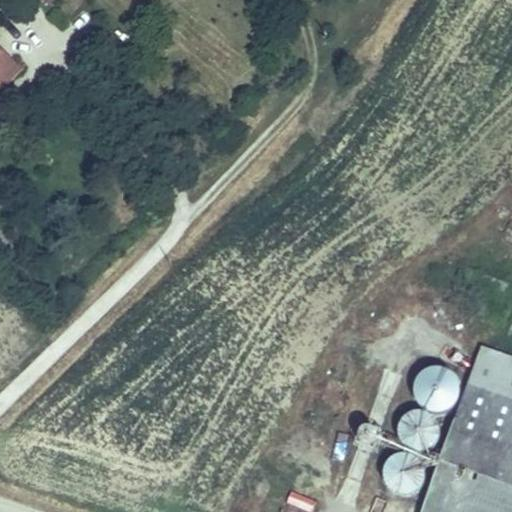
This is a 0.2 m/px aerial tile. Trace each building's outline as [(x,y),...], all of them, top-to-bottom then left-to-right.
[(0,92),(5,98),(27,74),(0,49),(0,92)] [(421,511),(511,511),(511,357),(484,347),(421,511)] [(460,376),(450,368),(438,367),(428,373),(422,384),(423,396),(430,405),(441,410),(453,407),(462,399),(464,387),(460,376)] [(436,418),(426,411),(414,410),(403,416),(398,426),(398,438),(406,448),(417,452),(429,450),(437,441),(440,429),(436,418)] [(423,463),(417,456),(408,452),(399,452),(390,456),(385,464),(383,473),(385,482),(391,489),(399,493),(409,493),(417,489),(423,481),(425,472),(423,463)]
